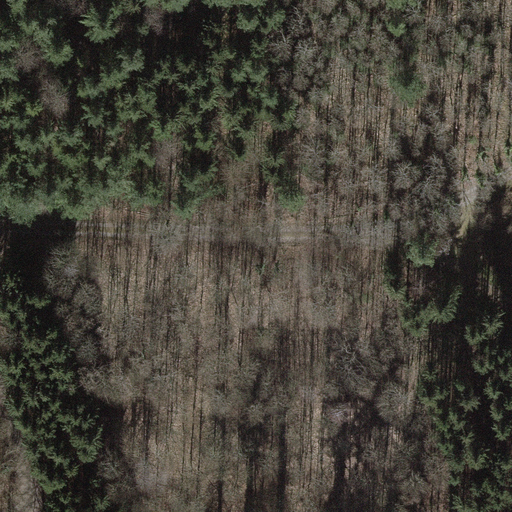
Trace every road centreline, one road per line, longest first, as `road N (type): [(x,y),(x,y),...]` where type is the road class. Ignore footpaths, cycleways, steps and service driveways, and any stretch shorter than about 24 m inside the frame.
road 1 (track): [(0,230),(420,223),(511,161)]
road 2 (track): [(420,223),(511,305)]
